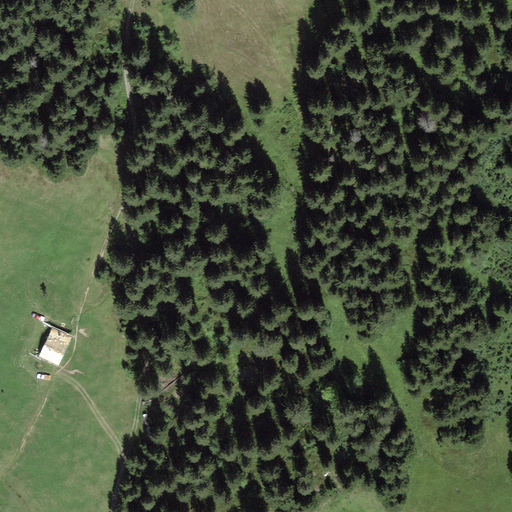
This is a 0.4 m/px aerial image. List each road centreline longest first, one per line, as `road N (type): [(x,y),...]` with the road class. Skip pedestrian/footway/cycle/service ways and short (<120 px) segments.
road 1 (track): [(77,317),(122,160),(137,0)]
road 2 (track): [(115,511),(117,436),(61,367)]
